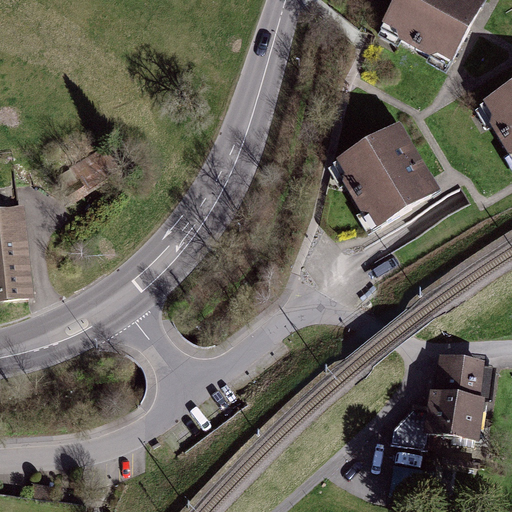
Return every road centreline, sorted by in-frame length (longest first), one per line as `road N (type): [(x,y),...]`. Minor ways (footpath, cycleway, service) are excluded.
road 1 (secondary): [(286,0),(244,142),(217,197),(121,300)]
road 2 (residential): [(121,300),(193,394),(298,313),(318,309),(356,323)]
road 3 (track): [(428,354),(406,391),(282,511)]
road 4 (residential): [(511,348),(428,354),(356,323)]
road 5 (secondary): [(121,300),(35,350),(0,357)]
